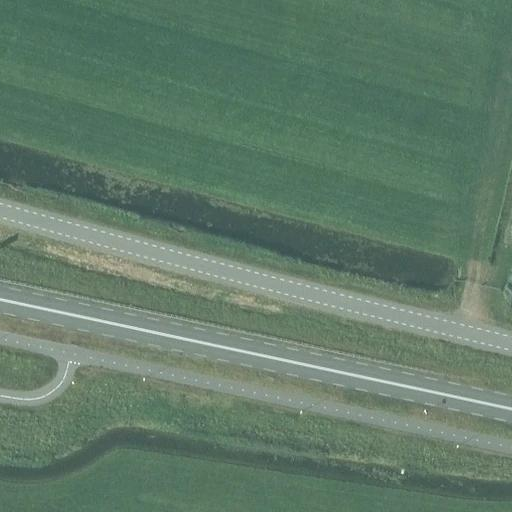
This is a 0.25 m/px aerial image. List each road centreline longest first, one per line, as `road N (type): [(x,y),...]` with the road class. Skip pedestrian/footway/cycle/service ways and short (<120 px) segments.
road 1 (unclassified): [(0,211),(511,343)]
road 2 (primary): [(511,409),(0,300)]
